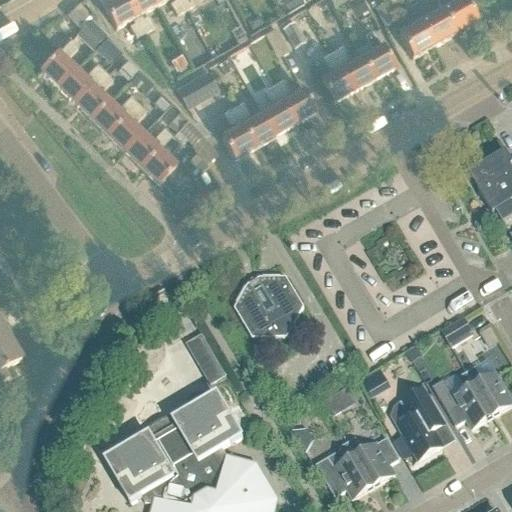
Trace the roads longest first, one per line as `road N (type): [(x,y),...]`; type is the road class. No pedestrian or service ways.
road 1 (unclassified): [(117,290),(511,70)]
road 2 (tertiary): [(14,493),(117,290)]
road 3 (tertiary): [(117,290),(0,136)]
